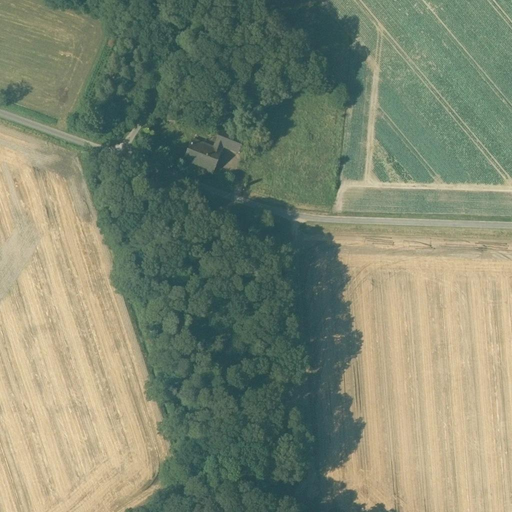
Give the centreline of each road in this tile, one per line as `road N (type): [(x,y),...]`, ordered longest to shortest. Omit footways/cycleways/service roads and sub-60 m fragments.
road 1 (unclassified): [(120,156),(297,218),(511,227)]
road 2 (unclassified): [(120,156),(182,53),(202,0)]
road 3 (unclassified): [(0,113),(120,156)]
